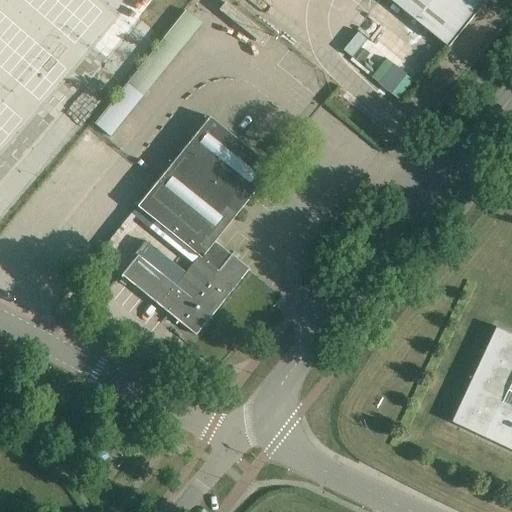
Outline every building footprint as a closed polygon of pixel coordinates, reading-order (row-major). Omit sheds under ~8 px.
[(77,42),(108,0),(0,0),(0,131),(22,101),(6,90),(55,25),(77,42)] [(391,0),(450,47),(487,0),(391,0)] [(417,72),(370,34),(348,60),(396,99),(417,72)] [(160,36),(95,125),(112,137),(177,49),(160,36)] [(133,260),(120,275),(168,314),(170,312),(179,320),(178,322),(194,335),(248,269),(230,255),(213,242),(273,168),(208,116),(135,207),(197,256),(174,285),(137,255),(133,260)] [(245,132),(254,140),(261,131),(252,123),(245,132)] [(2,211),(0,212),(0,230),(11,218),(2,211)] [(511,334),(497,327),(452,422),(511,450),(511,334)]
